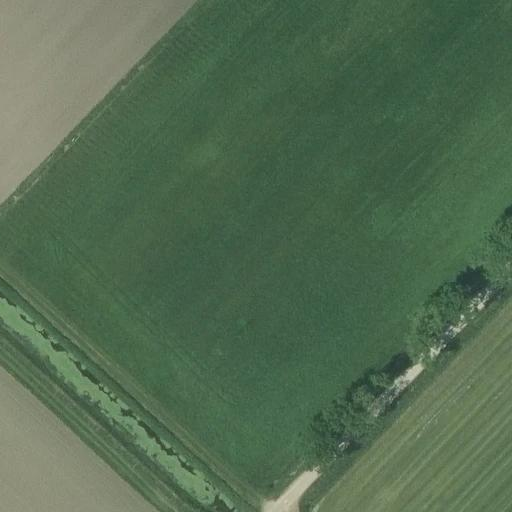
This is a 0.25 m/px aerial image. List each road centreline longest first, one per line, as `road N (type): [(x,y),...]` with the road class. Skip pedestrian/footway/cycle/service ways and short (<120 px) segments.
road 1 (unclassified): [(279,511),(511,275)]
road 2 (track): [(0,329),(199,511)]
